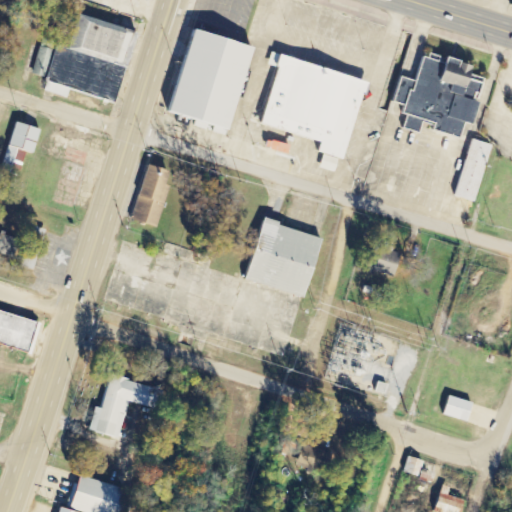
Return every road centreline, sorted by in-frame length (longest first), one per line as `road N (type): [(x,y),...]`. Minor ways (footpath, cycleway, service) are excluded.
road 1 (secondary): [(7,511),(172,0)]
road 2 (residential): [(511,243),(0,91)]
road 3 (residential): [(0,291),(486,460)]
